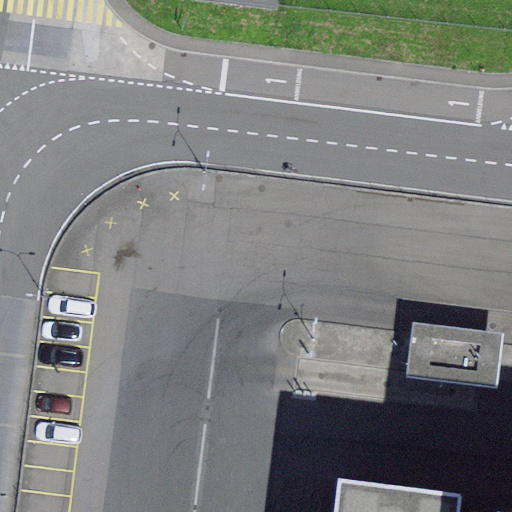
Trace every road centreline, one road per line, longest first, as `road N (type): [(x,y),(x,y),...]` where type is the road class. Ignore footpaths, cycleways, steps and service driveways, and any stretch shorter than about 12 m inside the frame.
road 1 (unclassified): [(511,165),(141,119),(30,139)]
road 2 (unclassified): [(45,0),(30,139)]
